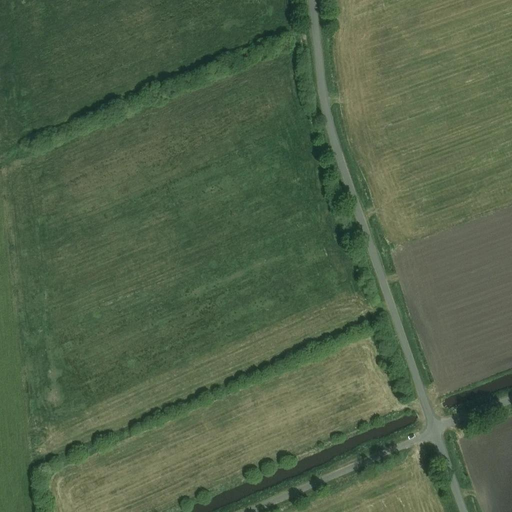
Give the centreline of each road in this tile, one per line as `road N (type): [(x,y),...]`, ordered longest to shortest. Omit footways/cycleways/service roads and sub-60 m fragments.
road 1 (unclassified): [(311,0),(329,126),(463,511)]
road 2 (track): [(246,511),(511,401)]
